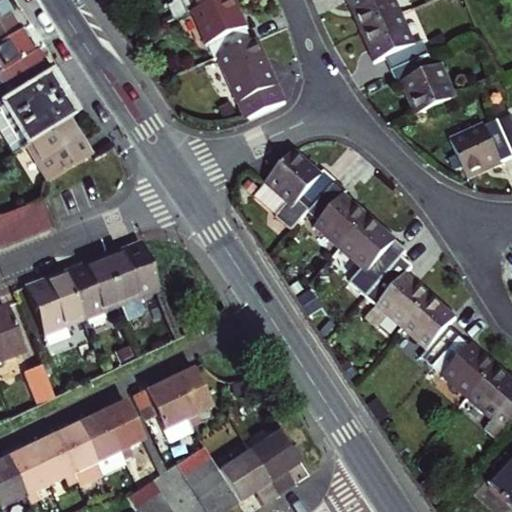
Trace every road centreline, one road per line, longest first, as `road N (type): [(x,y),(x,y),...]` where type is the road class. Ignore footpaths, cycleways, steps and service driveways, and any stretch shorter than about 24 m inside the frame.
road 1 (secondary): [(378,485),(188,193)]
road 2 (secondary): [(178,178),(53,0)]
road 3 (residential): [(0,267),(188,193)]
road 4 (residential): [(178,178),(341,106)]
road 5 (residential): [(341,106),(468,227)]
